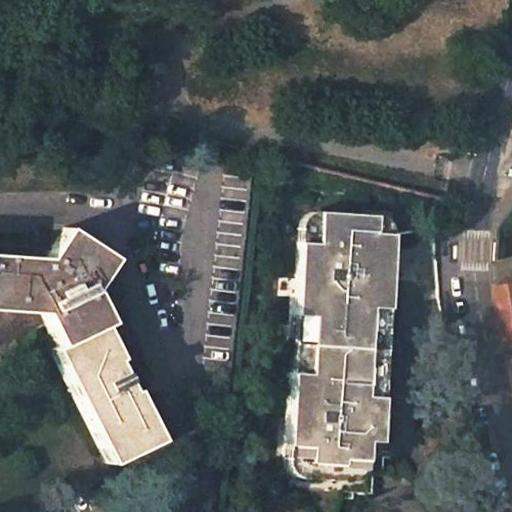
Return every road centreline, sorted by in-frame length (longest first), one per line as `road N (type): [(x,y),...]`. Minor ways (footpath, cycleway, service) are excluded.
road 1 (unknown): [(280,0),(197,39),(168,69),(167,101),(210,125),(465,162)]
road 2 (unclassified): [(501,103),(474,269),(511,452)]
